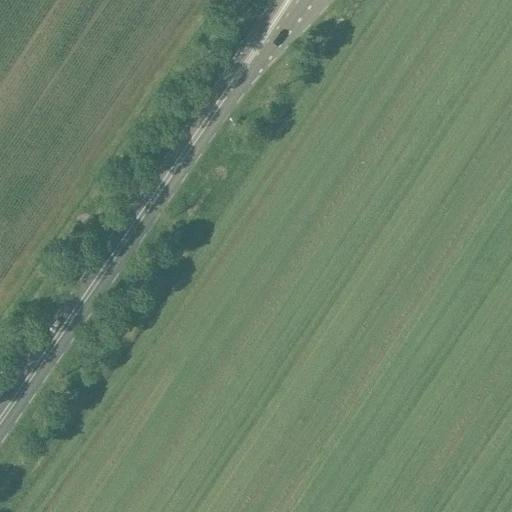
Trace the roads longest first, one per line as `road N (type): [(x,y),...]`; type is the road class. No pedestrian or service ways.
road 1 (primary): [(0,419),(198,131)]
road 2 (primary): [(198,131),(305,0)]
road 3 (primary): [(277,0),(198,131)]
